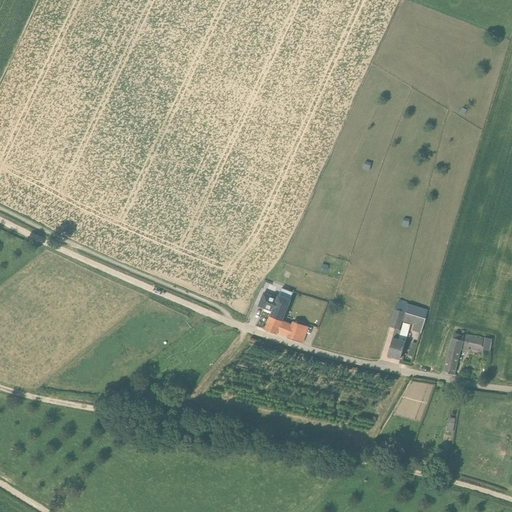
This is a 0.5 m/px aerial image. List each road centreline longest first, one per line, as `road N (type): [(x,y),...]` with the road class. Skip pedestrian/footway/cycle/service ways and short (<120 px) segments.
road 1 (track): [(0,388),(267,438),(511,501)]
road 2 (unclassified): [(230,322),(364,364),(511,389)]
road 3 (track): [(0,220),(230,322)]
